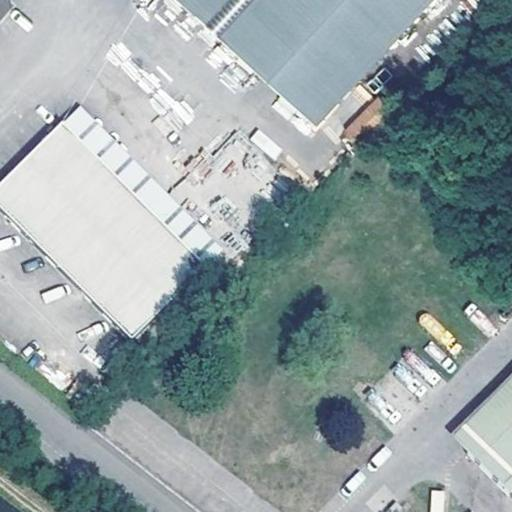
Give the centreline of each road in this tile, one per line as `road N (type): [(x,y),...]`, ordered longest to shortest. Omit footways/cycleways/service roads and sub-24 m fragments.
road 1 (unknown): [(137,0),(247,97),(254,114),(239,159),(210,181),(194,181),(168,164),(28,26)]
road 2 (unclassified): [(0,390),(159,511)]
road 3 (unknown): [(425,439),(511,333)]
